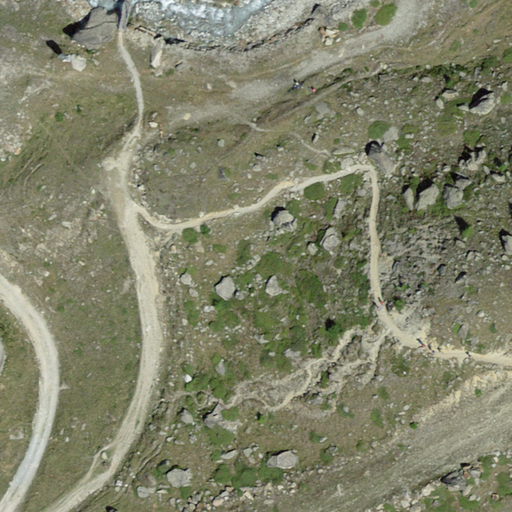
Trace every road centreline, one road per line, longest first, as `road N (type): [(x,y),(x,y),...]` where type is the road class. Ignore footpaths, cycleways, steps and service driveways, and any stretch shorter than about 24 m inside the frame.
road 1 (track): [(511,362),(434,352),(400,336),(379,314),(369,167),(280,187),(253,207),(170,227),(129,208)]
road 2 (track): [(129,208),(153,342),(143,403),(113,465),(65,511)]
road 3 (track): [(4,511),(46,430),(55,361),(33,315),(0,288)]
road 4 (track): [(129,208),(146,145),(145,97),(121,36),(129,0)]
